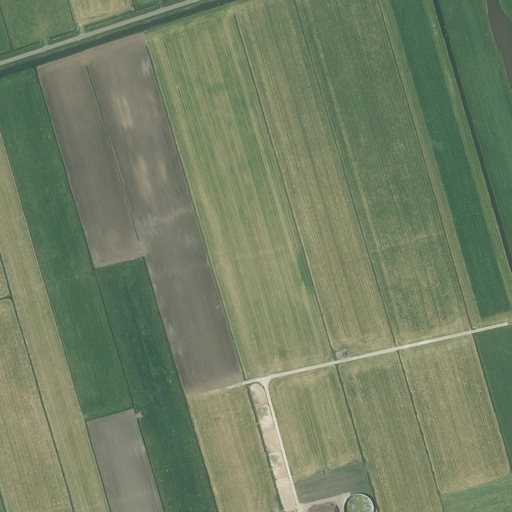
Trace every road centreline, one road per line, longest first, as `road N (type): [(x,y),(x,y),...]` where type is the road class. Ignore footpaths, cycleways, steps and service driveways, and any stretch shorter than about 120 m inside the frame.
road 1 (track): [(511,322),(268,377)]
road 2 (unclassified): [(0,63),(194,0)]
road 3 (track): [(268,377),(300,511)]
